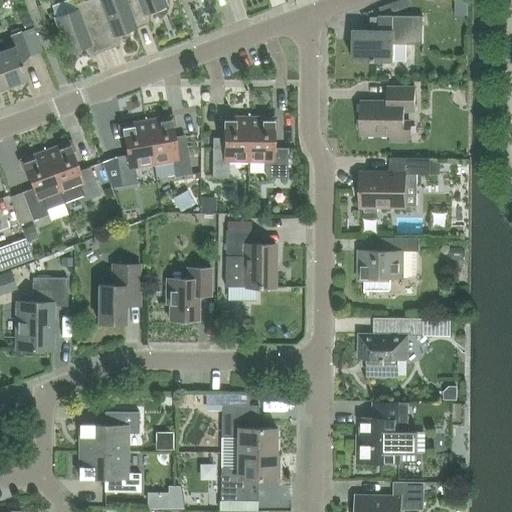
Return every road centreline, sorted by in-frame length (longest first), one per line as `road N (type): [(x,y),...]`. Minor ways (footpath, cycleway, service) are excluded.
road 1 (residential): [(321,362),(324,165),(309,135),(307,41),(298,17)]
road 2 (residential): [(0,129),(298,17)]
road 3 (residential): [(43,392),(130,362),(321,362)]
road 4 (residential): [(315,511),(321,362)]
